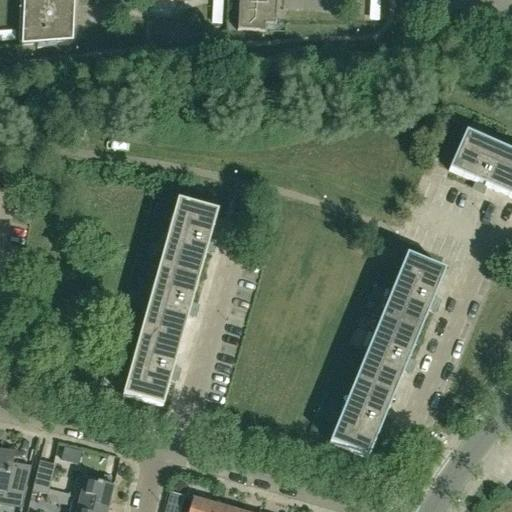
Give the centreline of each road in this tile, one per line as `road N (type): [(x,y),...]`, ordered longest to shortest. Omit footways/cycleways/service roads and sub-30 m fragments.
road 1 (residential): [(452,473),(410,433),(494,228),(511,235)]
road 2 (residential): [(402,511),(172,448)]
road 3 (residential): [(172,448),(226,248)]
road 4 (residential): [(153,444),(0,407)]
